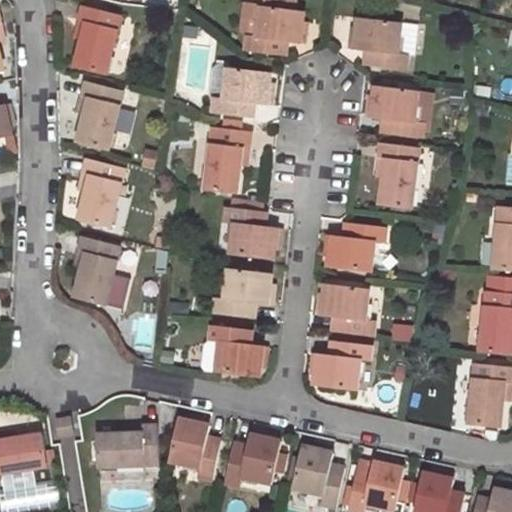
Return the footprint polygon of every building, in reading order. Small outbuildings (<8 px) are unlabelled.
[(102,77),(117,19),(81,9),(77,24),(83,25),(79,43),(72,69),(102,77)] [(293,48),(297,16),(256,10),(252,40),(242,39),(240,55),(280,60),(281,46),(293,48)] [(83,25),(77,24),(73,41),(79,43),(83,25)] [(397,60),(400,30),(357,24),(353,56),(366,57),(364,71),(405,76),(407,61),(397,60)] [(261,108),(264,77),(222,72),(218,101),(208,100),(206,116),(248,121),(249,107),(261,108)] [(104,152),(119,94),(83,85),(80,99),(85,100),(81,117),(74,144),(104,152)] [(412,126),(416,96),(373,91),(370,121),(382,122),(381,136),(419,141),(421,127),(412,126)] [(85,100),(80,99),(76,116),(81,117),(85,100)] [(0,137),(10,136),(4,106),(0,106),(0,137)] [(243,151),(245,136),(207,131),(200,190),(230,194),(234,166),(236,150),(243,151)] [(408,213),(415,154),(378,149),(377,163),(383,163),(381,181),(377,209),(408,213)] [(243,151),(236,150),(234,166),(241,167),(243,151)] [(502,183),(511,185),(511,153),(507,153),(502,183)] [(105,228),(121,171),(84,162),(80,177),(87,178),(83,194),(76,221),(105,228)] [(383,163),(377,163),(374,180),(381,181),(383,163)] [(87,178),(80,177),(76,192),(83,194),(87,178)] [(222,255),(265,260),(269,231),(257,229),(260,215),(255,214),(257,204),(225,200),(224,210),(218,209),(217,224),(226,225),(222,255)] [(511,209),(495,209),(490,271),(511,272),(511,209)] [(325,268),(367,273),(372,244),(381,245),(383,230),(343,224),(341,239),(329,237),(325,268)] [(100,305),(114,247),(78,239),(75,254),(80,256),(77,271),(70,298),(100,305)] [(80,256),(75,254),(72,269),(77,271),(80,256)] [(258,307),(262,277),(220,271),(216,301),(206,300),(205,315),(246,320),(247,306),(258,307)] [(487,293),(511,295),(511,281),(488,279),(487,293)] [(361,320),(365,290),(322,285),(319,316),(331,317),(330,332),(369,336),(371,322),(361,320)] [(511,295),(487,293),(485,293),(478,354),(510,356),(511,336),(511,295)] [(249,380),(253,349),(242,348),(244,333),(202,327),(200,342),(210,343),(206,374),(249,380)] [(366,362),(368,346),(328,341),(327,355),(313,354),(310,385),(354,390),(356,362),(366,362)] [(507,384),(509,369),(471,365),(465,425),(495,428),(499,401),(500,383),(507,384)] [(507,384),(500,383),(499,401),(505,401),(507,384)] [(54,418),(56,435),(72,433),(69,416),(54,418)] [(206,483),(215,443),(201,440),(203,427),(174,420),(165,463),(193,469),(191,479),(206,483)] [(154,466),(152,429),(137,429),(138,436),(121,437),(92,438),(93,468),(154,466)] [(0,445),(14,443),(12,436),(0,437),(0,445)] [(268,487),(277,445),(247,438),(244,449),(230,446),(221,486),(236,489),(238,480),(268,487)] [(0,476),(45,470),(41,439),(14,443),(0,445),(0,476)] [(328,468),(330,456),(300,450),(290,492),(319,498),(317,507),(333,511),(341,471),(328,468)] [(384,511),(392,511),(401,471),(371,465),(369,477),(354,474),(346,511),(360,511),(362,507),(384,511)] [(412,511),(458,511),(461,497),(448,494),(451,483),(420,476),(418,487),(410,485),(406,506),(413,507),(412,511)] [(511,511),(511,496),(491,491),(488,503),(474,500),(470,511),(511,511)]
